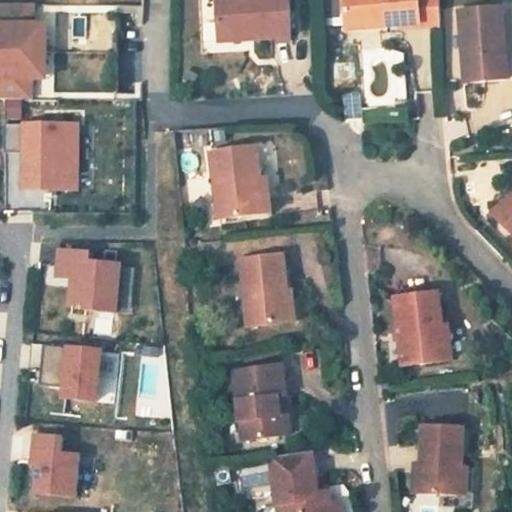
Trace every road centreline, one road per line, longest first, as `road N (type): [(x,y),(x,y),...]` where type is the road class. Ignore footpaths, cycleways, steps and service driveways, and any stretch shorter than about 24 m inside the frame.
road 1 (residential): [(372,176),(301,107),(156,113),(157,0)]
road 2 (residential): [(377,511),(345,228),(358,185),(372,176)]
road 3 (residential): [(0,437),(16,235),(0,235)]
road 4 (residential): [(372,176),(398,176),(423,193),(511,284)]
